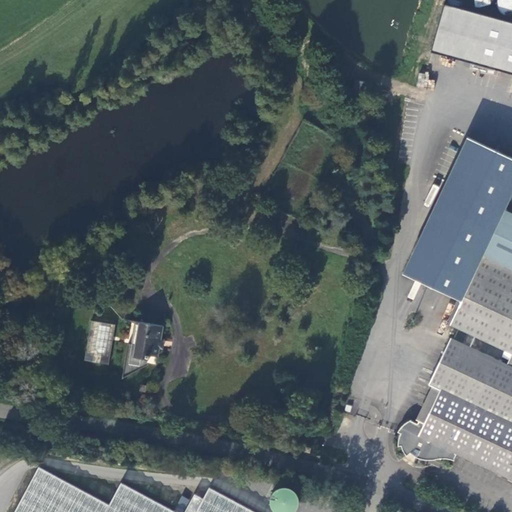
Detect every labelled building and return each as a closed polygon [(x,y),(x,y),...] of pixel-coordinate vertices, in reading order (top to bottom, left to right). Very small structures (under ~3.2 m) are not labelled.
[(511,22),(443,6),(432,53),(511,72),(510,76),(511,76),(511,22)] [(428,73),(419,72),(417,86),(434,88),(435,80),(428,79),(428,73)] [(357,81),(354,95),(368,98),(371,84),(357,81)] [(511,196),(511,157),(469,138),(406,271),(462,299),(483,257),(505,211),(511,196)] [(427,195),(432,199),(439,188),(434,185),(427,195)] [(511,214),(505,211),(483,257),(511,270),(511,214)] [(511,270),(483,257),(462,299),(450,324),(511,353),(511,354),(508,364),(511,366),(511,270)] [(117,326),(93,321),(86,361),(111,365),(117,326)] [(167,326),(140,321),(140,324),(134,357),(149,360),(149,356),(160,358),(161,358),(167,326)] [(134,357),(140,324),(138,324),(134,344),(130,343),(123,379),(162,363),(161,360),(160,361),(160,358),(149,356),(149,360),(134,357)] [(452,338),(430,384),(437,387),(511,423),(511,366),(508,364),(452,338)] [(511,423),(437,387),(419,424),(412,420),(411,420),(410,421),(408,421),(405,423),(404,425),(401,427),(400,429),(399,432),(401,434),(400,437),(399,441),(399,443),(399,446),(402,446),(403,448),(405,451),(406,454),(408,456),(417,449),(420,450),(417,457),(420,458),(424,459),(427,460),(431,460),(434,460),(441,458),(444,458),(448,459),(451,459),(455,461),(458,453),(511,478),(511,423)] [(353,401),(350,411),(356,413),(359,403),(353,401)] [(247,511),(211,492),(205,503),(196,498),(188,511),(168,511),(123,487),(111,509),(40,472),(18,511),(247,511)] [(273,511),(292,511),(300,496),(278,485),(267,509),(273,511)]
